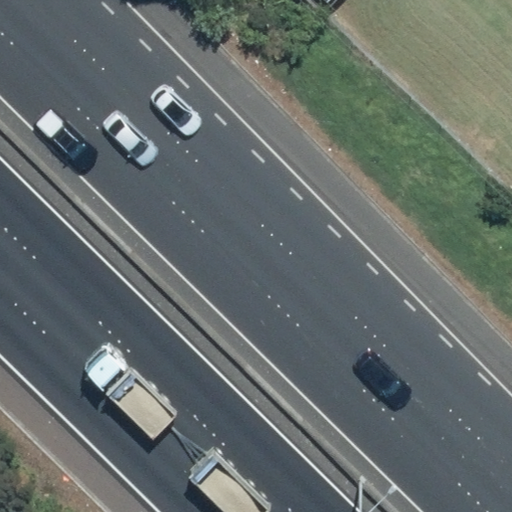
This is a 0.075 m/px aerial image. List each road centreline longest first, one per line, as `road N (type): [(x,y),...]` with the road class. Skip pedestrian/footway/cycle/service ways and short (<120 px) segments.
road 1 (motorway): [(0,26),(492,511)]
road 2 (motorway): [(294,511),(0,220)]
